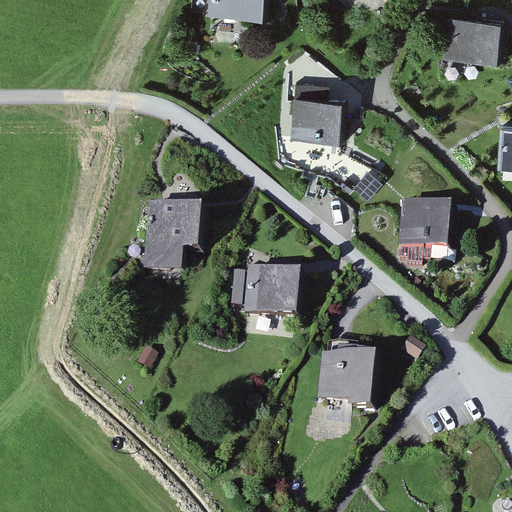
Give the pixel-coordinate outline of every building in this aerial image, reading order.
[(196,0),(196,11),(210,12),(210,0),(196,0)] [(269,0),(214,0),(213,14),(269,18),(269,0)] [(507,19),(451,15),(448,57),(503,61),(507,19)] [(345,99),(296,98),(295,140),(343,141),(345,99)] [(511,125),(504,125),(502,168),(511,168),(511,125)] [(369,196),(382,182),(368,170),(356,185),(369,196)] [(453,208),(403,204),(399,247),(450,251),(453,208)] [(205,210),(149,206),(144,270),(186,273),(188,255),(201,256),(205,210)] [(304,276),(248,271),(243,318),(299,323),(304,276)] [(379,362),(324,358),(319,409),(375,414),(379,362)]
